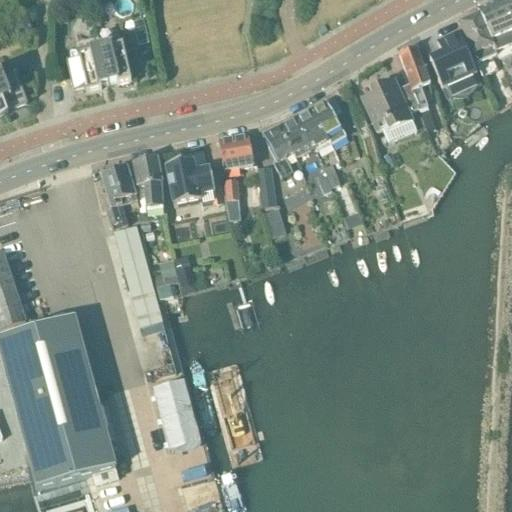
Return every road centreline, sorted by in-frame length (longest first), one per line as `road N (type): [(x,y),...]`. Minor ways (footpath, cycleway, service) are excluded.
road 1 (tertiary): [(0,185),(203,126),(324,80),(462,0)]
road 2 (unknown): [(53,165),(121,415),(132,511)]
